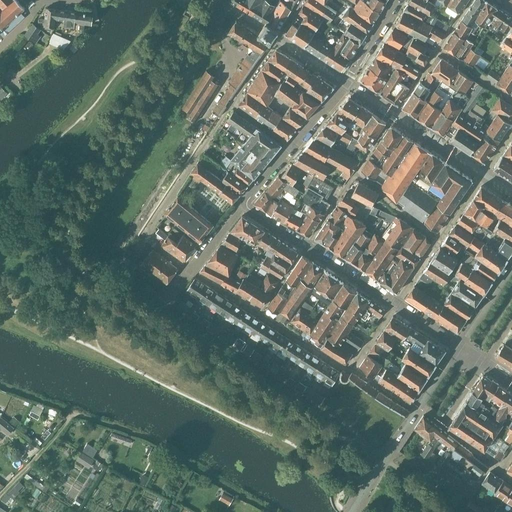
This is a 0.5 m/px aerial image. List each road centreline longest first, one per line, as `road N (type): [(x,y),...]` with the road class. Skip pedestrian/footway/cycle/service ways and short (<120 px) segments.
road 1 (residential): [(191,270),(151,243),(148,227),(231,104)]
road 2 (residential): [(395,0),(345,83),(290,147)]
road 3 (residential): [(459,345),(386,457)]
